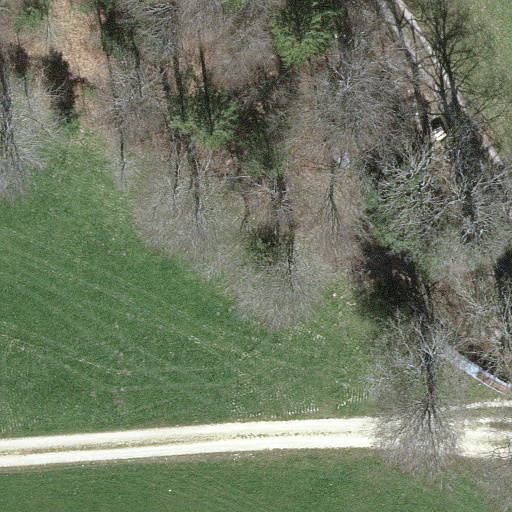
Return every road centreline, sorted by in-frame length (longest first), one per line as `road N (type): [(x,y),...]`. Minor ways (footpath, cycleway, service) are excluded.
road 1 (track): [(0,465),(298,447),(511,452)]
road 2 (track): [(511,181),(392,0)]
